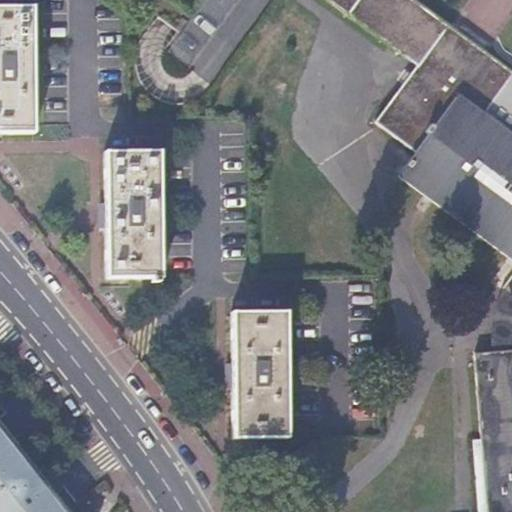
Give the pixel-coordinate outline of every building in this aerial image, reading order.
[(511,260),(511,73),(469,42),(412,0),(327,0),(415,65),(374,121),(414,152),(397,176),(511,260)] [(0,133),(31,133),(31,9),(0,9),(0,133)] [(153,278),(152,152),(103,152),(104,278),(153,278)] [(511,326),(511,297),(490,299),(492,345),(511,343),(511,326)] [(285,437),(283,312),(229,313),(231,438),(285,437)] [(511,511),(511,352),(473,355),(485,511),(511,511)] [(13,439),(0,424),(0,433),(8,443),(13,439)] [(72,511),(13,439),(8,443),(0,433),(0,511),(72,511)]
